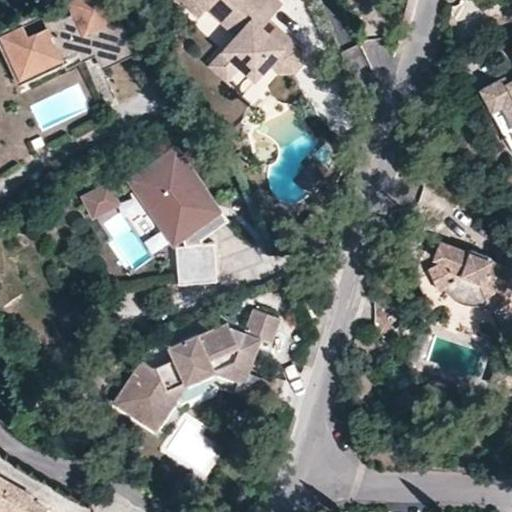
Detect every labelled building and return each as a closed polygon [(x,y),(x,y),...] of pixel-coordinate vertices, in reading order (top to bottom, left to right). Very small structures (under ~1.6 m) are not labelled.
[(134,56),(109,0),(84,0),(67,8),(73,20),(64,24),(59,14),(41,22),(46,33),(27,42),(22,31),(0,40),(0,43),(14,76),(37,66),(39,71),(59,60),(62,65),(91,52),(99,71),(134,56)] [(196,20),(200,12),(209,0),(173,0),(173,1),(196,20)] [(260,0),(209,0),(200,12),(231,37),(219,52),(254,79),(267,62),(278,69),(292,68),(301,56),(297,40),(272,22),(266,31),(247,18),(260,0)] [(275,0),(260,0),(247,18),(266,31),(272,22),(264,16),(275,0)] [(254,79),(219,52),(207,68),(242,95),(254,79)] [(511,65),(506,68),(503,65),(479,77),(489,96),(499,91),(511,115),(511,65)] [(511,115),(499,91),(489,96),(487,97),(505,131),(511,127),(511,115)] [(335,184),(341,165),(322,159),(320,167),(316,179),(318,180),(335,184)] [(208,209),(174,160),(140,183),(178,238),(178,276),(215,277),(216,241),(198,241),(231,219),(220,202),(208,209)] [(118,203),(108,185),(85,197),(94,215),(118,203)] [(316,217),(306,228),(315,236),(325,225),(316,217)] [(434,239),(429,254),(435,257),(433,262),(425,265),(424,266),(434,286),(439,284),(444,290),(452,296),(463,301),(475,302),(489,303),(489,305),(507,298),(503,289),(505,283),(509,285),(511,277),(511,253),(504,250),(500,263),(488,260),(483,252),(465,245),(462,249),(434,239)] [(261,247),(219,258),(225,283),(267,272),(261,247)] [(435,257),(429,254),(425,265),(433,262),(435,257)] [(288,319),(263,308),(253,334),(279,344),(288,319)] [(184,385),(197,380),(223,371),(246,380),(252,383),(256,373),(263,355),(248,348),(237,321),(176,346),(180,358),(162,366),(150,358),(121,401),(163,430),(182,402),(170,393),(184,385)] [(252,383),(246,380),(242,389),(272,402),(280,383),(256,373),(252,383)] [(182,402),(197,380),(184,385),(170,393),(182,402)] [(91,427),(77,419),(71,427),(86,436),(91,427)] [(35,494),(0,474),(0,509),(5,511),(46,511),(49,507),(33,497),(35,494)] [(222,511),(223,502),(206,501),(205,511),(222,511)]
